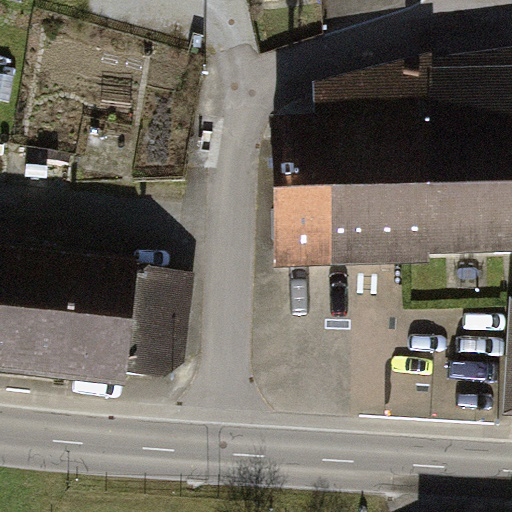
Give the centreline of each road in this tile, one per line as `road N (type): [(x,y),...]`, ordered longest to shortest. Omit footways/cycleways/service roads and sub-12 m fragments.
road 1 (residential): [(216,455),(244,118),(257,95),(486,16),(511,19)]
road 2 (tertiary): [(216,455),(511,472)]
road 3 (tertiary): [(0,437),(216,455)]
